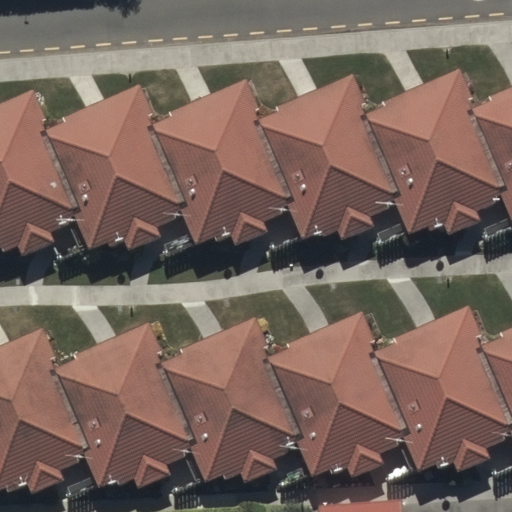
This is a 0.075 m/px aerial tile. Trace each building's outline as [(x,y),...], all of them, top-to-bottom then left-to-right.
[(453,69),(358,111),(393,191),(407,222),(502,180),(470,108),(453,69)] [(345,80),(257,118),(290,196),(305,229),(393,191),(358,111),(345,80)] [(244,88),(151,128),(182,203),(196,236),(290,196),(257,118),(244,88)] [(511,88),(470,108),(502,180),(511,202),(511,88)] [(182,203),(151,128),(135,90),(35,131),(69,211),(82,244),(182,203)] [(0,239),(69,211),(35,131),(21,97),(0,105),(0,239)] [(464,306),(370,347),(405,427),(419,458),(511,417),(511,412),(481,344),(464,306)] [(357,316),(269,355),(302,432),(317,465),(405,427),(370,347),(357,316)] [(256,325),(163,364),(194,439),(208,472),(302,432),(269,355),(256,325)] [(194,439),(163,364),(147,326),(47,367),(80,447),(94,480),(194,439)] [(511,330),(481,344),(511,412),(511,330)] [(0,480),(80,447),(47,367),(33,333),(0,346),(0,480)] [(397,511),(397,502),(316,507),(316,511),(397,511)]
